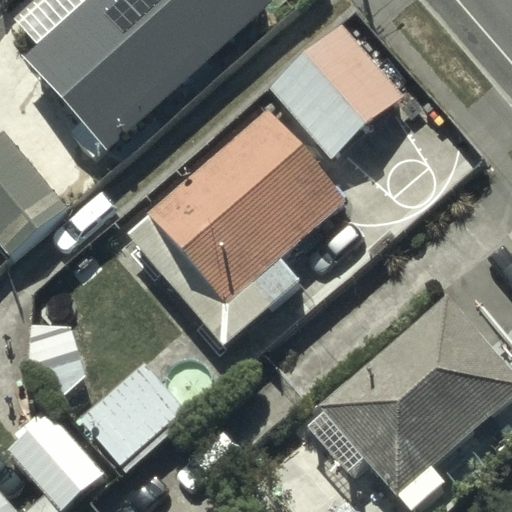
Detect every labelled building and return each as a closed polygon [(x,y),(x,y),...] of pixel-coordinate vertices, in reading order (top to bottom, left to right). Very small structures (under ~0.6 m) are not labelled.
[(109,160),(273,6),(267,0),(97,0),(24,69),(109,160)] [(270,91),(331,165),(406,103),(345,29),(270,91)] [(272,118),(127,240),(223,354),(300,289),(281,266),(348,209),(272,118)] [(3,138),(0,139),(0,249),(13,265),(70,216),(3,138)] [(511,402),(511,377),(445,305),(322,418),(325,421),(308,436),(348,480),(364,465),(407,511),(418,511),(445,488),(433,475),(511,402)] [(511,345),(503,354),(511,363),(511,345)] [(145,370),(78,425),(124,480),(190,424),(145,370)] [(53,420),(9,458),(55,511),(67,511),(104,480),(53,420)] [(0,511),(9,511),(0,501),(0,511)]
